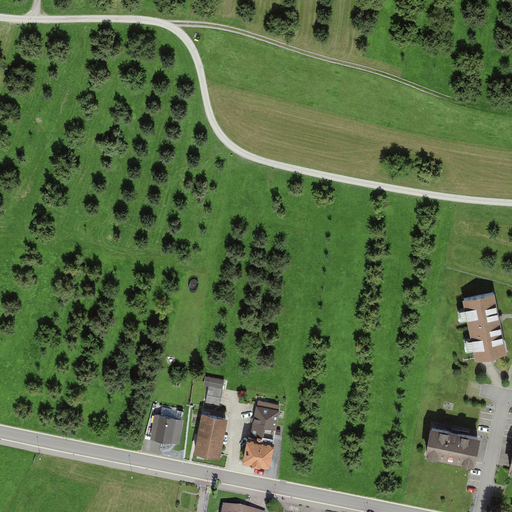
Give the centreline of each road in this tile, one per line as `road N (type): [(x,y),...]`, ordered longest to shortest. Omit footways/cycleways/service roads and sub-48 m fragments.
road 1 (track): [(511,202),(379,187),(239,151),(222,137),(189,41),(171,25),(0,17)]
road 2 (residential): [(400,511),(0,431)]
road 3 (track): [(438,93),(222,25),(171,25)]
